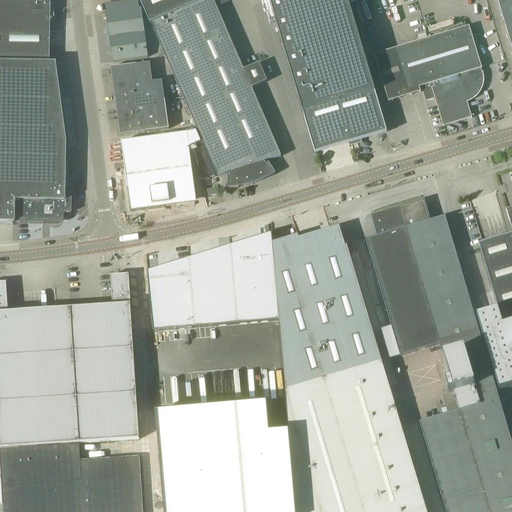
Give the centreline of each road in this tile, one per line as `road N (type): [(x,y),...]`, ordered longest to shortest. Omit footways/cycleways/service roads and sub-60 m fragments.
road 1 (tertiary): [(110,243),(511,135)]
road 2 (unclassified): [(110,243),(75,0)]
